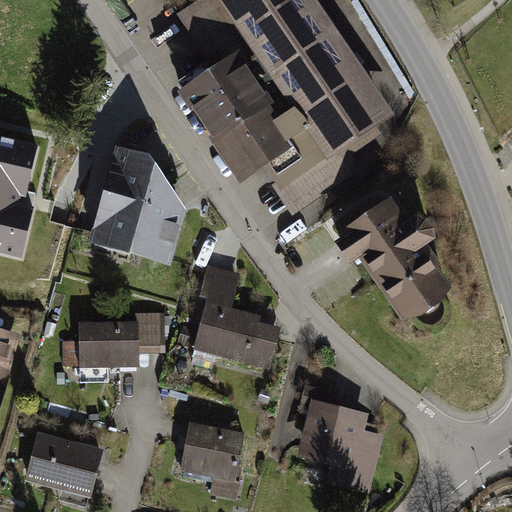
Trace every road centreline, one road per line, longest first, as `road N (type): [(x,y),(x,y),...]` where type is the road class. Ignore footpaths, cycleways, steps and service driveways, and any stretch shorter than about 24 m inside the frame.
road 1 (residential): [(91,0),(308,315),(475,470)]
road 2 (tertiary): [(380,0),(422,64),(477,190),(511,303)]
